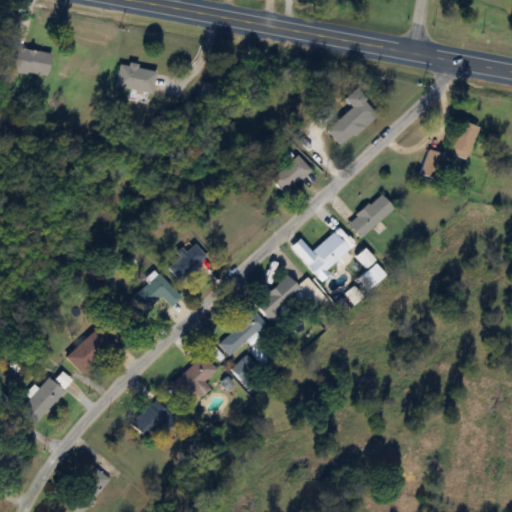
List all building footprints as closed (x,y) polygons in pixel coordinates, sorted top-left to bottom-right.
[(44,78),(50,54),(16,46),(10,69),(44,78)] [(150,93),(154,69),(117,63),(113,87),(150,93)] [(208,102),(213,85),(202,81),(196,98),(208,102)] [(335,115),(331,109),(317,120),(336,145),(375,116),(354,88),(342,97),(348,105),(335,115)] [(446,153),(463,160),(476,127),(459,120),(446,153)] [(417,174),(434,180),(442,155),(426,149),(417,174)] [(307,170),(294,155),(268,179),(281,193),(307,170)] [(390,207),(376,193),(345,225),(359,239),(390,207)] [(305,265),(319,281),(328,273),(323,268),(345,248),(330,232),(309,250),(315,256),(305,265)] [(205,258),(192,244),(166,267),(179,281),(205,258)] [(366,290),(383,274),(373,263),(356,278),(366,290)] [(151,320),(178,296),(157,273),(130,297),(151,320)] [(304,277),(295,285),(284,274),(252,303),(271,324),(300,297),(312,310),(324,299),(304,277)] [(259,337),(268,330),(252,309),(213,340),(225,355),(255,332),(259,337)] [(65,357),(81,374),(113,343),(96,326),(65,357)] [(260,370),(243,353),(228,369),(245,385),(260,370)] [(167,383),(180,399),(192,390),(197,396),(208,387),(202,380),(214,370),(202,354),(167,383)] [(16,410),(32,424),(62,391),(46,376),(16,410)] [(161,433),(174,420),(142,386),(135,393),(146,405),(128,422),(144,439),(156,428),(161,433)] [(70,511),(80,511),(106,479),(91,467),(61,505),(70,511)]
